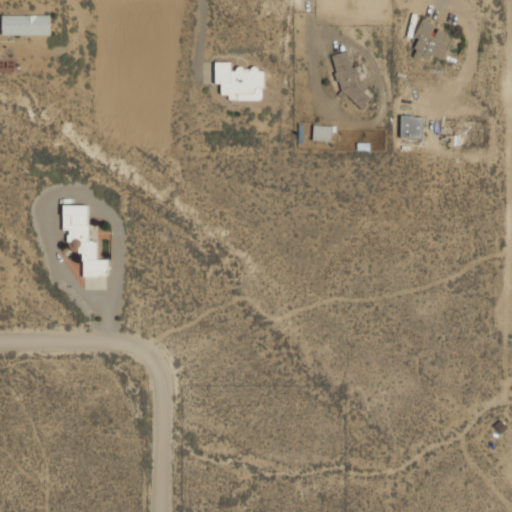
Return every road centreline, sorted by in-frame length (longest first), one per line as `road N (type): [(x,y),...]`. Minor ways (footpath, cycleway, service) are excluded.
road 1 (residential): [(508,312),(508,0)]
road 2 (residential): [(0,339),(112,340),(148,359),(159,381),(158,511)]
